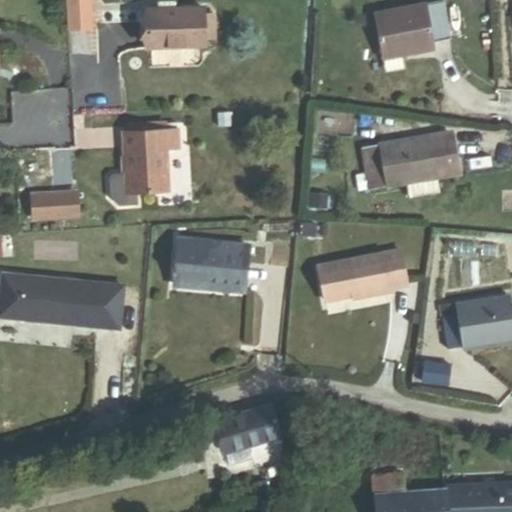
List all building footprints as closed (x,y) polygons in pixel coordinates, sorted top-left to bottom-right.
[(95,26),(93,0),(72,0),(73,27),(95,26)] [(220,38),(220,12),(209,12),(209,7),(180,7),(180,0),(162,1),(162,7),(151,8),(152,46),(209,45),(209,39),(220,38)] [(433,55),(431,46),(448,43),(442,7),(425,10),(425,9),(375,18),(386,76),(403,73),(400,61),(433,55)] [(218,115),(218,125),(231,125),(230,114),(218,115)] [(131,125),(131,132),(164,130),(163,123),(131,125)] [(138,192),(168,191),(166,148),(178,148),(177,130),(164,130),(131,132),(122,132),(124,173),(111,174),(107,178),(108,198),(120,206),(139,205),(138,192)] [(439,192),(436,177),(457,173),(450,133),(381,146),(388,185),(405,182),(408,198),(439,192)] [(75,216),(73,191),(52,193),(54,218),(75,216)] [(54,218),(52,193),(31,194),(31,197),(32,213),(32,219),(54,218)] [(299,233),(323,234),(324,218),(300,216),(299,233)] [(182,287),(251,293),(254,249),(185,243),(182,287)] [(402,291),(398,253),(316,263),(320,300),(348,296),(348,300),(387,295),(387,292),(402,291)] [(8,278),(4,320),(123,331),(129,290),(8,278)] [(445,350),(511,342),(506,300),(441,308),(445,350)] [(447,385),(449,365),(424,362),(421,382),(447,385)] [(249,447),(280,438),(270,404),(215,420),(225,453),(228,452),(232,466),(252,460),(249,447)] [(454,490),(453,511),(511,511),(511,480),(454,481),(454,490)] [(390,511),(453,511),(454,490),(390,490),(390,511)]
